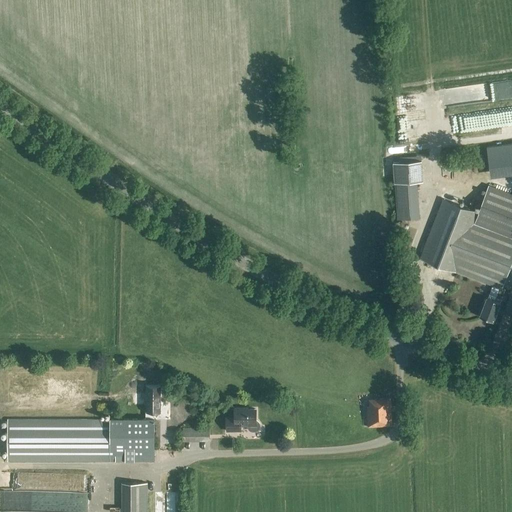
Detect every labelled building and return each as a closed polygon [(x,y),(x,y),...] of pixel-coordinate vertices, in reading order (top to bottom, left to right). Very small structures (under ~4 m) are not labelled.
[(459,109),(472,107),(471,101),(458,103),(459,109)] [(496,111),(477,111),(477,127),(495,127),(496,111)] [(511,143),(475,147),(478,172),(511,167),(511,143)] [(429,211),(427,178),(404,179),(406,212),(429,211)] [(479,212),(444,199),(421,259),(456,272),(456,270),(494,285),(489,299),(487,298),(480,316),(494,322),(501,303),(496,301),(502,288),(510,268),(509,268),(511,260),(511,259),(511,194),(489,186),(479,212)] [(118,369),(109,373),(113,382),(122,378),(118,369)] [(162,395),(147,395),(144,395),(144,403),(147,403),(147,410),(146,410),(146,418),(111,418),(111,419),(36,419),(8,420),(8,459),(155,459),(155,417),(154,417),(154,411),(162,411),(162,395)] [(391,399),(369,400),(369,407),(367,407),(368,428),(392,427),(391,399)] [(242,425),(247,425),(247,427),(248,430),(250,431),(253,431),(256,431),(259,430),(260,428),(260,425),(260,423),(258,421),(257,421),(257,409),(244,409),(244,408),(236,408),(236,417),(228,417),(228,430),(242,430),(242,425)] [(210,427),(198,427),(183,427),(183,441),(210,441),(210,427)] [(67,475),(27,474),(26,488),(67,488),(67,475)] [(124,484),(123,511),(147,511),(148,484),(124,484)] [(13,492),(13,504),(34,504),(34,498),(48,498),(48,493),(13,492)]
